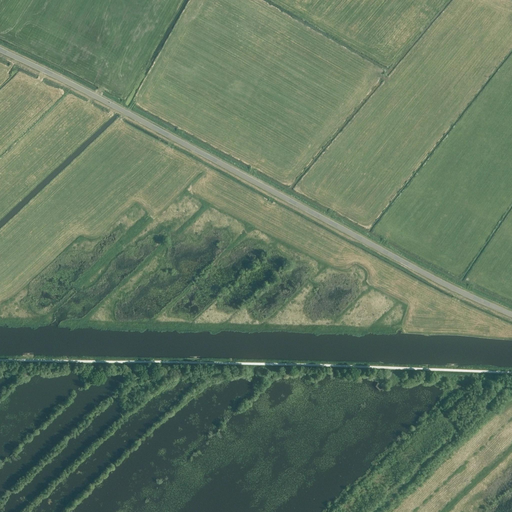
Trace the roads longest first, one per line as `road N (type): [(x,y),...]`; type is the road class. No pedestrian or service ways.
road 1 (tertiary): [(511,314),(0,49)]
road 2 (track): [(511,374),(0,362)]
